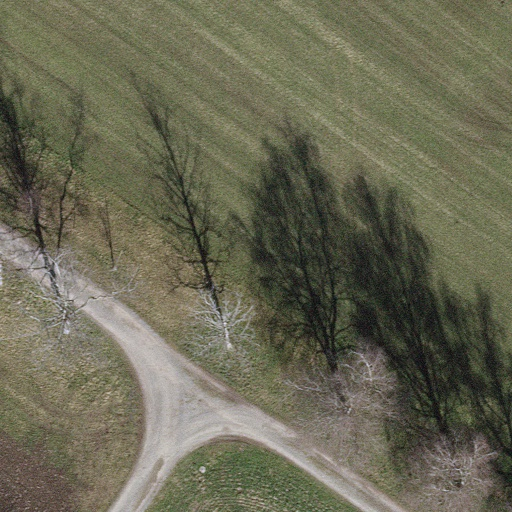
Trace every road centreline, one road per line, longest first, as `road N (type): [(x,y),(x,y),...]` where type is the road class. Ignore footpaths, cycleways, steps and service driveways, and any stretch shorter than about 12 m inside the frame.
road 1 (track): [(0,250),(383,511)]
road 2 (track): [(208,394),(129,511)]
